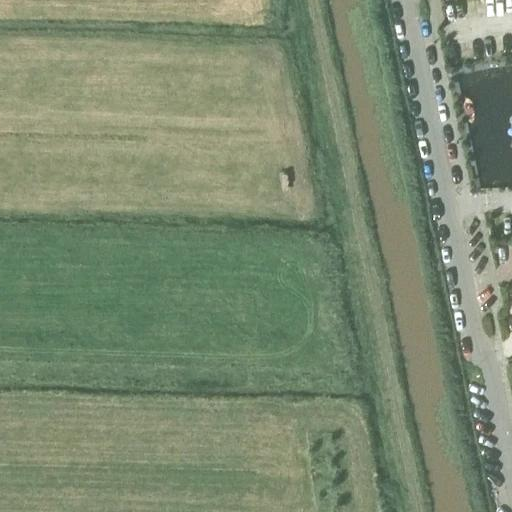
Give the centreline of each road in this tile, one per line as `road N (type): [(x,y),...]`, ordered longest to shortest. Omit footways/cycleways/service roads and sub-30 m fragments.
road 1 (track): [(417,511),(313,0)]
road 2 (unclassified): [(511,475),(405,0)]
